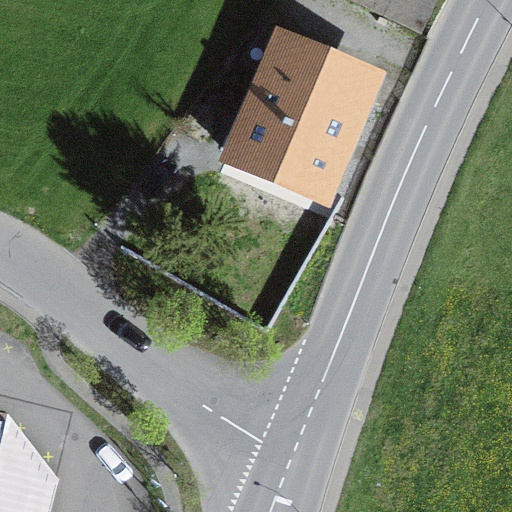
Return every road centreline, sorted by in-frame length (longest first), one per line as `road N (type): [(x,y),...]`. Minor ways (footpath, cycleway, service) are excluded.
road 1 (secondary): [(292,456),(414,153),(488,0)]
road 2 (unclassified): [(292,456),(0,253)]
